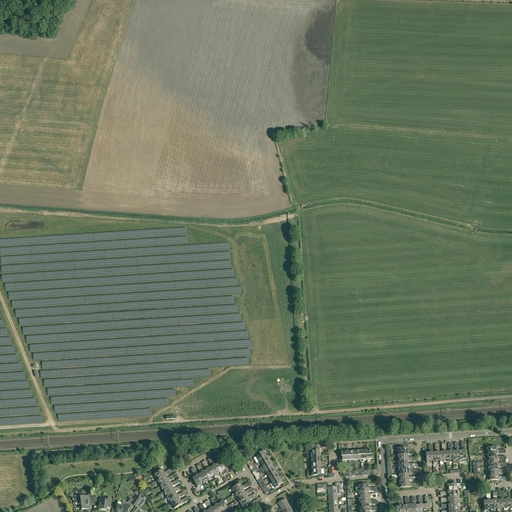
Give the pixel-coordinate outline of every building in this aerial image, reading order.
[(320,456),(320,450),(322,448),(322,444),(313,445),(313,451),(311,452),(311,456),(310,456),(310,458),(311,458),(316,457),(316,456),(320,456)] [(401,446),(397,446),(397,449),(398,456),(408,455),(411,455),(411,451),(411,448),(408,448),(407,445),(401,446)] [(257,464),(260,462),(263,460),(263,459),(268,456),(267,457),(265,453),(266,452),(265,450),(259,454),(260,455),(253,458),(257,464)] [(260,462),(263,467),(266,465),(270,462),(268,458),(269,457),(268,456),(263,459),(263,460),(260,462)] [(218,464),(215,465),(220,474),(223,472),(224,475),(227,473),(222,464),(225,462),(222,457),(216,461),(218,464)] [(212,467),(210,468),(215,477),(220,474),(215,465),(211,458),(208,460),(212,467)] [(210,469),(205,461),(202,463),(206,470),(204,472),(209,481),(215,477),(210,468),(210,469)] [(263,467),(266,473),(269,471),(269,470),(273,467),(271,463),(272,463),(271,461),(270,462),(266,465),(263,467)] [(266,473),(269,478),(272,476),(272,475),(276,472),(274,469),(275,468),(274,466),(273,467),(269,470),(269,471),(266,473)] [(192,477),(198,487),(203,484),(198,475),(194,468),(191,470),(193,474),(195,476),(192,477)] [(321,474),(321,470),(321,468),(317,469),(317,470),(312,470),(312,474),(311,474),(311,476),(317,476),(317,478),(323,477),(323,474),(321,474)] [(154,475),(157,481),(169,474),(167,471),(165,472),(164,469),(158,472),(154,475)] [(202,469),(199,471),(201,474),(198,475),(203,484),(209,481),(204,472),(202,469)] [(269,478),(272,483),(275,481),(275,480),(279,478),(277,474),(278,473),(277,472),(276,472),(272,475),(272,476),(269,478)] [(166,476),(169,474),(157,481),(161,486),(172,480),(171,477),(168,478),(166,476)] [(280,477),(279,478),(275,480),(275,481),(272,483),(275,489),(279,487),(278,486),(283,483),(280,479),(281,478),(280,477)] [(169,482),(172,480),(161,486),(164,492),(176,485),(174,482),(171,484),(169,482)] [(368,488),(368,485),(365,485),(365,482),(358,483),(358,485),(359,492),(369,492),(374,491),(374,488),(368,488)] [(247,488),(245,485),(243,486),(241,483),(232,489),(235,495),(244,490),(247,488)] [(173,487),(176,485),(164,492),(167,498),(179,491),(177,488),(174,490),(173,487)] [(247,495),(250,494),(248,490),(245,492),(244,490),(235,495),(242,506),(250,501),(253,499),(251,496),(248,498),(247,495)] [(176,493),(179,491),(167,498),(171,504),(182,497),(180,494),(177,495),(176,493)] [(88,496),(72,498),(75,504),(81,503),(82,510),(90,509),(89,501),(94,501),(94,493),(88,494),(88,496)] [(117,507),(116,511),(115,511),(127,511),(129,508),(131,508),(133,505),(136,507),(142,499),(137,496),(134,500),(131,498),(129,502),(127,503),(124,502),(123,503),(118,502),(116,507),(117,507)] [(179,499),(182,497),(171,504),(174,509),(186,503),(184,499),(181,501),(179,499)] [(98,509),(106,510),(107,505),(111,506),(112,499),(105,498),(104,500),(100,499),(98,509)] [(222,499),(219,501),(220,504),(218,505),(221,511),(225,511),(229,510),(222,499)] [(278,503),(282,510),(289,505),(285,499),(278,503)] [(252,503),(250,501),(242,506),(245,511),(248,510),(249,511),(251,510),(252,511),(258,507),(255,502),(252,503)] [(216,502),(213,504),(215,507),(212,508),(214,511),(221,511),(218,505),(216,502)]
